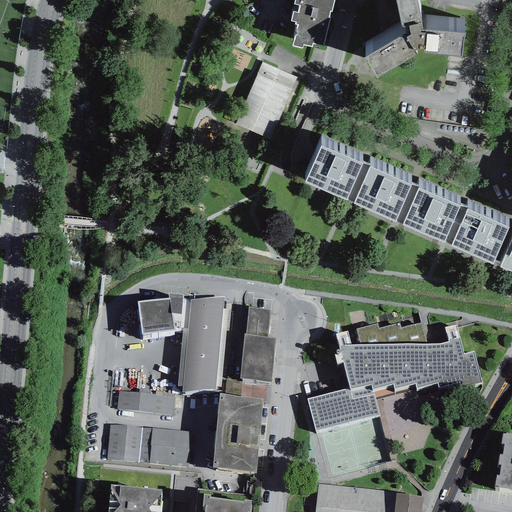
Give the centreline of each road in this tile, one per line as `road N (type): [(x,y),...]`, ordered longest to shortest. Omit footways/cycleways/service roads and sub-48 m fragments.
road 1 (secondary): [(0,487),(41,36),(51,0)]
road 2 (residential): [(292,306),(281,296),(182,285),(137,296),(115,316),(109,335),(100,451)]
road 3 (residential): [(272,511),(289,357)]
road 4 (secondary): [(445,511),(511,379)]
